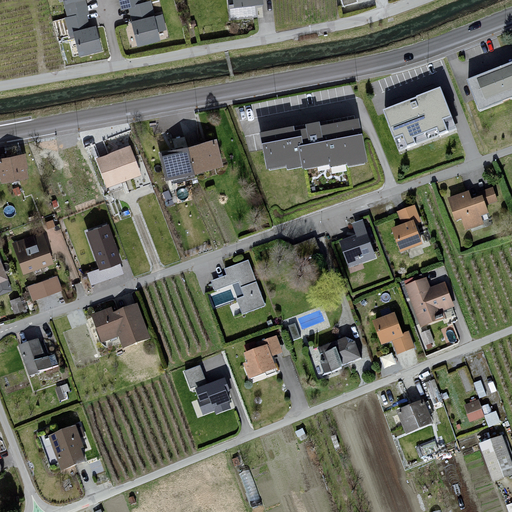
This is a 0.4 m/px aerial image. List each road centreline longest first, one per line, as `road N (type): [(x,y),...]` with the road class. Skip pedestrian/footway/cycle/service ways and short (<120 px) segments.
road 1 (residential): [(0,331),(511,149)]
road 2 (secondary): [(0,133),(370,64),(511,15)]
road 3 (residential): [(511,330),(58,511)]
road 4 (residential): [(418,0),(333,26),(0,86)]
